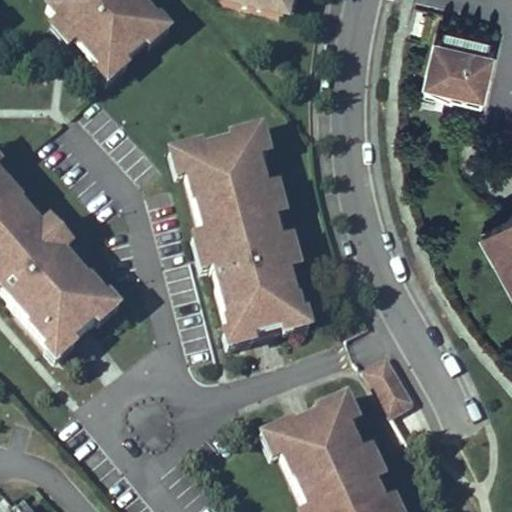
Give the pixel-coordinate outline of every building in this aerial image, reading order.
[(152,30),(126,0),(53,0),(54,0),(57,4),(45,15),(98,77),(102,80),(114,70),(117,73),(121,70),(143,51),(146,48),(143,44),(155,34),(152,30)] [(283,19),(284,16),(287,0),(218,0),(218,4),(283,19)] [(294,18),(297,0),(287,0),(284,16),(294,18)] [(146,55),(165,38),(156,27),(152,30),(155,34),(143,44),(146,48),(143,51),(146,55)] [(489,40),(448,30),(447,38),(488,47),(489,40)] [(482,104),(495,49),(488,47),(447,38),(439,36),(427,87),(449,98),(453,99),(454,97),(482,104)] [(104,91),(124,74),(121,70),(117,73),(114,70),(102,80),(98,77),(95,79),(104,91)] [(511,148),(511,133),(503,132),(500,146),(511,148)] [(310,337),(259,143),(235,149),(234,145),(193,155),(195,160),(179,164),(230,358),(246,354),(247,359),(288,348),(286,343),(310,337)] [(116,310),(0,175),(0,302),(53,364),(65,353),(69,357),(101,330),(97,326),(116,310)] [(511,207),(490,219),(500,236),(494,239),(498,248),(511,272),(511,207)] [(500,236),(490,219),(479,225),(493,251),(498,248),(494,239),(500,236)] [(411,409),(384,363),(361,377),(373,396),(388,422),(411,409)] [(390,511),(343,411),(320,421),(318,417),(280,435),(282,439),(268,446),(298,511),(390,511)]
